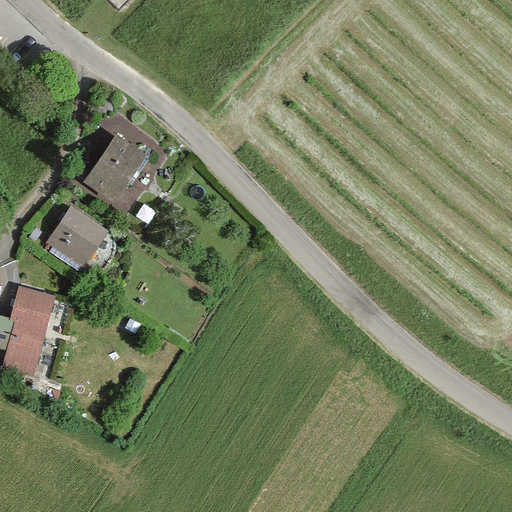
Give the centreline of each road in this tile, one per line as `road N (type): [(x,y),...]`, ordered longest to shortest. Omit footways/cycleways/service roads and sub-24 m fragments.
road 1 (tertiary): [(511,421),(402,341),(141,88),(22,0)]
road 2 (track): [(0,250),(116,71)]
road 3 (track): [(352,0),(209,151)]
